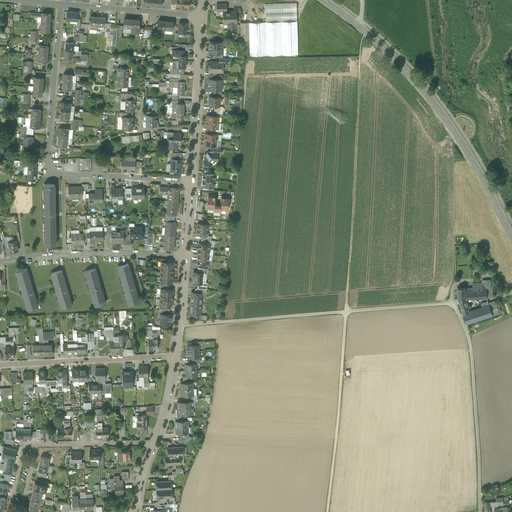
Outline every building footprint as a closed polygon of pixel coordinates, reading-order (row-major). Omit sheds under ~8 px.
[(265,4),(265,13),(297,12),(297,4),(265,4)] [(78,13),(67,12),(66,20),(70,20),(77,21),(77,19),(78,13)] [(229,29),(234,29),(234,24),(236,24),(236,12),(227,12),(223,12),(223,24),(229,24),(229,29)] [(265,22),(297,22),(297,12),(265,13),(265,22)] [(41,17),(41,23),(50,23),(50,14),(41,14),(41,17)] [(90,17),(90,25),(97,25),(98,17),(90,17)] [(105,18),(98,17),(97,25),(104,26),(105,18)] [(124,19),(123,27),(130,27),(131,27),(132,19),(124,19)] [(131,27),(132,28),(138,28),(139,26),(139,20),(132,19),(131,27)] [(158,29),(165,29),(165,21),(158,21),(157,29),(158,29)] [(173,22),(165,21),(165,29),(172,30),(173,22)] [(178,33),(186,34),(186,23),(179,22),(178,33)] [(249,41),(249,56),(298,55),(297,22),(265,22),(249,23),(249,41)] [(49,32),(50,23),(41,23),(40,31),(49,32)] [(240,23),(241,41),(249,41),(249,23),(240,23)] [(65,42),(65,50),(73,51),(73,46),(73,43),(65,42)] [(39,45),(38,54),(47,55),(48,46),(39,45)] [(72,58),(73,51),(65,50),(64,57),(72,58)] [(178,61),(185,61),(185,56),(183,55),(184,50),(182,50),(174,50),(172,50),(172,55),(178,56),(178,61)] [(46,64),(47,55),(38,54),(37,63),(46,64)] [(182,73),(183,67),(178,67),(178,62),(174,62),(173,65),(173,68),(173,72),(182,73)] [(216,72),(222,73),(223,64),(223,63),(219,62),(209,62),(208,72),(210,72),(216,72)] [(118,67),(117,77),(128,77),(128,72),(126,72),(126,68),(118,67)] [(64,74),(63,81),(71,82),(71,75),(72,75),(64,74)] [(179,82),(184,82),(184,84),(187,84),(187,76),(189,76),(189,75),(182,74),(179,74),(179,75),(179,79),(179,81),(179,82)] [(34,77),(33,86),(42,87),(43,78),(34,77)] [(117,86),(126,86),(126,81),(127,81),(128,77),(117,77),(117,86)] [(70,89),(71,82),(63,81),(62,89),(70,89)] [(41,96),(42,87),(33,86),(32,95),(41,96)] [(214,106),(219,107),(219,106),(219,98),(209,97),(209,106),(214,106)] [(125,110),(135,110),(135,100),(126,100),(125,102),(125,110)] [(61,101),(60,110),(69,111),(70,103),(70,102),(61,101)] [(171,113),(176,113),(177,108),(177,103),(171,103),(171,107),(169,107),(168,113),(171,113)] [(31,109),(30,118),(39,119),(40,110),(31,109)] [(68,120),(69,115),(69,111),(60,110),(59,119),(68,120)] [(146,125),(156,126),(156,115),(147,115),(146,121),(146,125)] [(123,129),(132,129),(132,117),(123,117),(123,129)] [(39,128),(39,119),(30,118),(30,125),(30,127),(34,127),(39,128)] [(58,137),(67,138),(67,134),(68,129),(59,128),(58,137)] [(23,150),(27,151),(32,151),(33,138),(26,137),(24,137),(23,150)] [(60,146),(61,147),(66,147),(67,138),(58,137),(57,146),(60,146)] [(180,145),(181,139),(173,139),(168,139),(167,142),(166,148),(173,149),(176,149),(177,145),(180,145)] [(204,165),(211,165),(211,162),(213,160),(214,160),(216,161),(217,154),(213,153),(213,152),(209,152),(209,153),(207,153),(205,155),(205,157),(203,157),(203,160),(204,160),(204,165)] [(79,169),(91,170),(91,159),(80,159),(79,169)] [(174,172),(180,172),(180,168),(180,165),(181,165),(181,159),(175,159),(171,159),(170,165),(171,165),(171,171),(174,172)] [(130,169),(135,170),(135,169),(135,161),(125,161),(125,162),(121,162),(120,168),(130,169)] [(27,180),(35,180),(36,165),(28,165),(28,166),(27,174),(27,180)] [(44,198),(44,202),(54,202),(54,184),(43,184),(44,188),(42,188),(42,198),(44,198)] [(68,187),(68,199),(73,199),(73,197),(78,197),(78,199),(82,199),(82,190),(82,186),(81,186),(68,187)] [(168,194),(167,201),(177,202),(178,195),(175,195),(176,188),(159,187),(159,194),(162,194),(162,193),(168,193),(168,194)] [(143,188),(131,188),(132,197),(132,198),(144,198),(143,188)] [(94,202),(94,203),(103,202),(102,189),(96,189),(97,193),(88,194),(88,198),(89,202),(94,202)] [(118,197),(118,199),(119,199),(122,199),(122,194),(122,189),(121,189),(111,189),(111,198),(118,197)] [(176,215),(177,202),(167,201),(166,214),(174,215),(176,215)] [(44,202),(44,228),(55,227),(54,202),(44,202)] [(166,222),(165,234),(175,235),(176,222),(173,222),(166,222)] [(55,245),(55,227),(44,228),(44,232),(43,232),(43,241),(45,241),(45,245),(55,245)] [(130,238),(130,239),(143,239),(142,227),(136,227),(136,228),(130,229),(130,227),(130,238)] [(119,242),(119,243),(123,243),(124,243),(123,238),(123,230),(116,231),(111,231),(111,234),(111,243),(116,243),(116,242),(119,242)] [(90,238),(90,241),(102,240),(102,231),(90,231),(90,232),(90,238)] [(71,234),(71,244),(84,244),(83,241),(83,238),(83,234),(79,234),(71,234)] [(173,248),(175,235),(165,234),(164,234),(163,247),(166,248),(173,248)] [(11,252),(16,252),(16,251),(18,251),(16,241),(14,242),(8,243),(9,252),(11,252)] [(124,283),(125,287),(133,284),(127,264),(119,266),(120,270),(118,271),(120,275),(121,274),(122,279),(121,279),(122,284),(124,283)] [(22,287),(23,292),(32,289),(26,269),(17,271),(19,276),(17,277),(20,287),(22,287)] [(90,285),(91,288),(100,286),(95,269),(84,272),(86,276),(87,276),(88,280),(87,280),(88,285),(90,285)] [(56,286),(57,290),(66,287),(61,270),(51,273),(52,278),(54,278),(55,281),(53,282),(54,287),(56,286)] [(197,284),(201,284),(201,282),(202,274),(202,273),(198,272),(193,272),(192,283),(197,284)] [(482,280),(482,283),(483,288),(490,287),(490,279),(482,280)] [(491,297),(490,287),(483,288),(482,283),(472,284),(472,288),(473,298),(491,297)] [(139,302),(133,284),(125,287),(123,287),(125,292),(126,292),(127,295),(126,296),(127,301),(129,300),(130,304),(139,302)] [(105,303),(100,286),(91,288),(89,289),(91,294),(92,293),(93,297),(92,297),(93,302),(95,302),(96,306),(105,303)] [(71,305),(66,287),(57,290),(56,291),(57,295),(58,295),(59,298),(58,299),(60,304),(61,303),(62,307),(71,305)] [(457,288),(458,300),(464,299),(473,298),(472,288),(465,289),(465,288),(457,288)] [(37,306),(32,289),(23,292),(22,292),(23,297),(24,297),(25,300),(24,300),(26,305),(27,305),(28,309),(37,306)] [(191,292),(190,303),(201,304),(201,293),(199,292),(194,292),(191,292)] [(200,313),(201,304),(190,303),(189,314),(195,315),(195,313),(200,313)] [(469,311),(466,303),(460,305),(463,314),(469,311)] [(495,303),(488,305),(492,316),(498,313),(495,305),(495,303)] [(482,307),(469,311),(463,314),(467,325),(492,316),(488,305),(482,307)] [(165,324),(169,325),(171,315),(168,314),(160,313),(159,318),(160,319),(159,324),(165,325),(165,324)] [(52,355),(52,348),(48,349),(48,344),(47,339),(48,338),(54,338),(53,332),(42,333),(43,333),(44,355),(52,355)] [(81,337),(81,342),(91,342),(91,341),(94,341),(94,336),(94,334),(90,334),(85,334),(85,337),(81,337)] [(117,336),(113,336),(114,341),(114,352),(123,351),(123,345),(119,345),(118,341),(123,341),(127,341),(127,335),(117,335),(117,336)] [(4,347),(5,347),(5,346),(9,346),(9,337),(0,337),(0,342),(4,342),(4,347)] [(91,347),(91,342),(81,342),(77,343),(78,354),(86,353),(86,349),(91,349),(91,347)] [(64,354),(73,354),(73,343),(70,343),(68,343),(68,345),(64,345),(63,345),(64,348),(64,352),(64,354)] [(86,369),(78,369),(79,381),(84,381),(84,379),(87,379),(86,370),(86,369)] [(132,387),(132,371),(122,371),(122,387),(128,387),(132,387)] [(62,388),(62,382),(57,382),(57,381),(49,381),(50,386),(50,388),(56,388),(57,388),(57,390),(62,390),(62,388)] [(101,388),(101,384),(97,384),(89,384),(89,393),(98,392),(98,393),(98,398),(101,398),(101,393),(101,388)] [(15,457),(16,449),(10,448),(3,446),(3,447),(2,452),(1,455),(2,455),(0,462),(4,463),(5,456),(14,458),(12,457),(12,456),(15,457)] [(164,456),(165,465),(181,464),(180,455),(183,455),(182,447),(167,447),(167,456),(164,456)] [(89,450),(90,459),(99,459),(100,459),(100,452),(100,449),(89,450)] [(71,452),(71,462),(76,462),(79,462),(81,462),(81,452),(71,452)] [(5,456),(4,463),(13,465),(14,458),(5,456)] [(41,456),(39,463),(48,465),(50,458),(44,457),(41,456)] [(11,472),(13,465),(4,463),(2,470),(11,472)] [(47,471),(48,465),(39,463),(38,470),(47,472),(47,471)] [(110,489),(114,489),(123,488),(122,484),(119,484),(119,479),(119,476),(113,476),(113,478),(113,479),(109,480),(109,484),(110,489)] [(155,481),(156,490),(171,489),(171,480),(168,480),(155,481)] [(0,490),(6,492),(7,492),(8,485),(0,482),(0,490)] [(34,483),(31,496),(41,498),(42,491),(45,492),(46,486),(47,486),(39,484),(34,483)] [(172,497),(171,489),(156,490),(157,498),(168,498),(172,497)] [(38,511),(41,498),(31,496),(28,509),(38,511)] [(63,503),(61,511),(70,511),(69,505),(63,503)]
